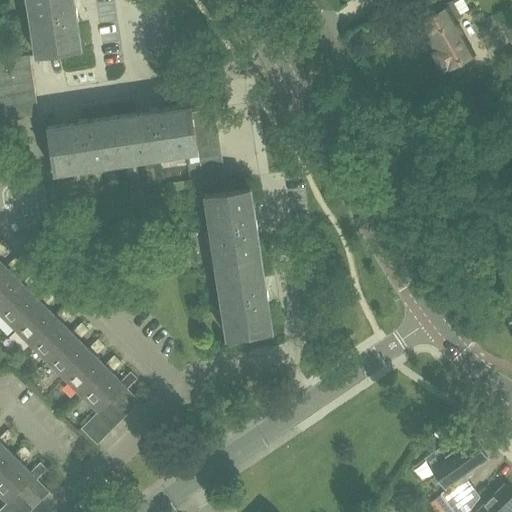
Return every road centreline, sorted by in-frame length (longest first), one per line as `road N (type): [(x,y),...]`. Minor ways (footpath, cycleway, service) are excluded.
road 1 (tertiary): [(440,313),(334,153)]
road 2 (tertiary): [(334,153),(246,0)]
road 3 (residential): [(382,135),(300,0)]
road 4 (unclassified): [(313,401),(440,313)]
road 5 (residential): [(382,135),(511,67)]
road 6 (residential): [(186,388),(82,289)]
road 7 (unclassified): [(195,479),(313,401)]
road 8 (residential): [(88,485),(186,388)]
